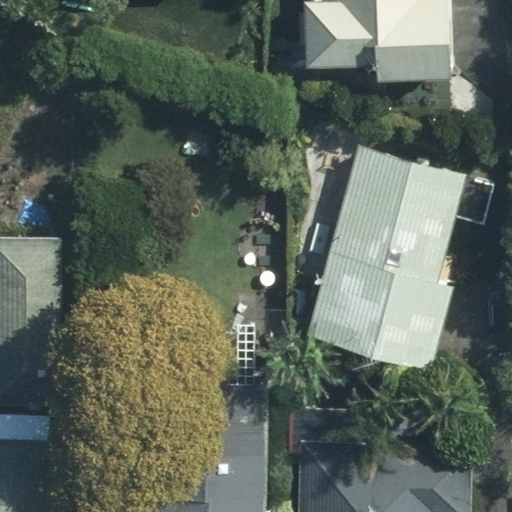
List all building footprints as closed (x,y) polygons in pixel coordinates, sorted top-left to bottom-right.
[(469,0),(322,0),(323,49),(399,48),(399,64),(470,63),(469,0)] [(471,272),(452,267),(478,165),(369,137),(322,319),(450,352),(471,272)] [(64,228),(0,226),(0,391),(61,392),(64,228)] [(168,511),(277,511),(278,376),(169,376),(168,511)] [(50,511),(51,426),(0,425),(0,511),(50,511)] [(487,433),(312,434),(312,511),(459,511),(460,509),(487,509),(487,433)]
